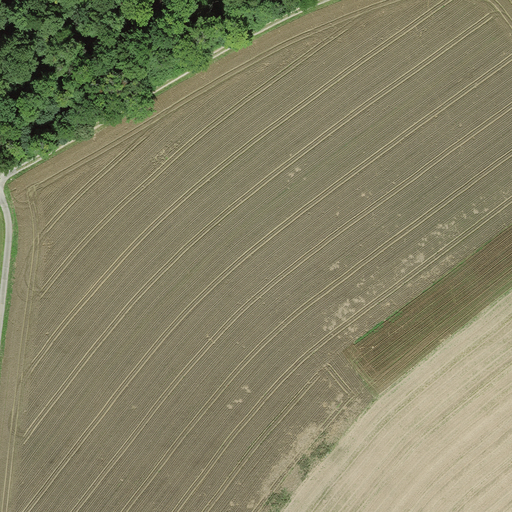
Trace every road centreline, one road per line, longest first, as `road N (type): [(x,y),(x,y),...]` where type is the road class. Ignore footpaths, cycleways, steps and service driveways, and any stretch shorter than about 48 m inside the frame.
road 1 (track): [(327,0),(265,26),(0,179)]
road 2 (track): [(2,177),(36,129),(160,0)]
